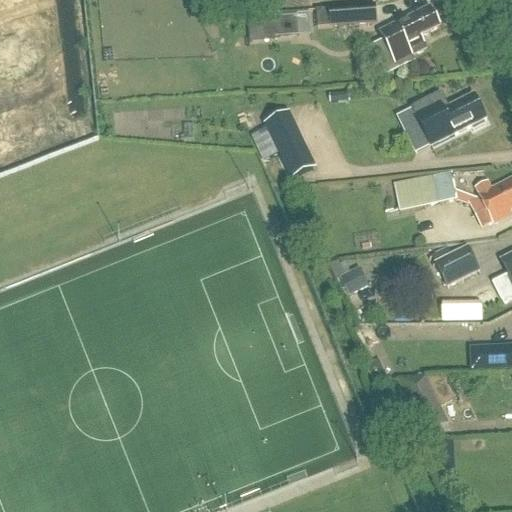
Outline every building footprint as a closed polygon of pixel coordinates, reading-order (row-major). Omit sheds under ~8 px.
[(332,30),(377,27),(375,5),(330,8),(332,30)] [(399,26),(381,35),(398,71),(414,63),(412,59),(427,52),(421,40),(440,31),(430,10),(399,25),(399,26)] [(297,20),(273,21),(274,40),(298,38),(297,20)] [(474,99),(450,111),(442,96),(412,111),(432,150),(471,131),(473,134),(486,128),(485,124),(487,123),(474,99)] [(314,172),(301,146),(279,157),(292,183),(314,172)] [(457,202),(456,196),(451,175),(395,187),(400,215),(457,202)] [(456,196),(457,202),(470,206),(482,230),(493,225),(494,227),(511,217),(511,212),(511,211),(511,181),(492,191),(488,184),(476,190),(480,197),(479,198),(482,204),(456,196)] [(448,290),(479,274),(467,250),(436,266),(448,290)] [(511,303),(511,258),(501,263),(509,279),(494,286),(503,304),(504,307),(511,303)] [(341,261),(327,266),(339,299),(364,290),(356,269),(345,273),(341,261)] [(511,351),(490,352),(491,372),(511,371),(511,351)] [(382,373),(368,380),(375,394),(389,387),(382,373)] [(449,427),(426,380),(397,384),(424,439),(449,427)] [(453,474),(451,442),(433,443),(434,475),(453,474)]
